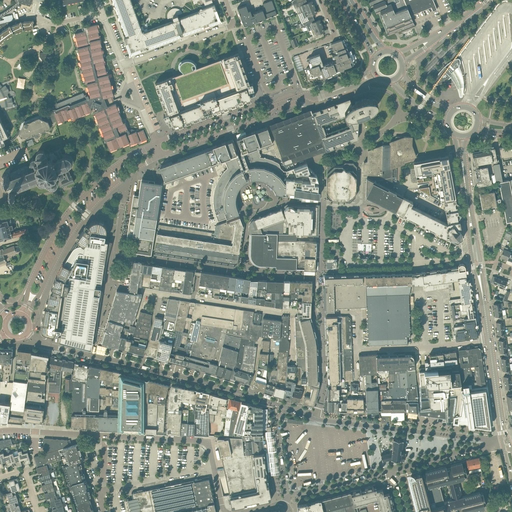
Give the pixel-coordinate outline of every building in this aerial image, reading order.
[(3,12),(1,13),(0,13),(0,16),(0,17),(3,15),(6,13),(9,11),(12,9),(15,7),(20,3),(30,6),(31,0),(59,0),(59,1),(59,3),(60,3),(62,5),(63,6),(65,5),(65,4),(80,1),(81,2),(82,2),(82,1),(83,1),(83,0),(14,0),(15,1),(16,3),(13,5),(10,7),(7,9),(3,12)] [(215,14),(214,11),(216,10),(214,4),(213,5),(214,5),(211,6),(206,8),(202,9),(202,8),(201,8),(200,8),(200,9),(200,10),(200,11),(179,19),(178,15),(183,13),(183,12),(182,11),(181,10),(180,9),(179,9),(178,8),(177,8),(176,8),(175,8),(174,8),(173,8),(171,9),(170,9),(170,10),(169,10),(168,11),(168,12),(167,13),(167,14),(167,15),(167,16),(166,16),(166,17),(167,18),(167,19),(170,18),(172,22),(143,32),(130,0),(113,0),(115,2),(116,2),(116,5),(118,8),(117,8),(120,18),(122,17),(122,20),(121,21),(122,21),(124,23),(123,24),(126,33),(127,33),(128,36),(124,37),(126,43),(127,46),(130,54),(138,51),(141,49),(141,50),(146,48),(146,47),(149,45),(149,47),(157,44),(156,43),(159,42),(160,43),(160,42),(162,40),(163,42),(170,39),(170,38),(173,37),(173,38),(173,37),(176,35),(176,37),(180,35),(179,33),(183,31),(183,34),(188,33),(187,31),(190,31),(190,32),(191,31),(190,31),(193,29),(193,30),(201,28),(201,26),(204,26),(204,27),(210,25),(209,22),(212,21),(212,23),(216,22),(214,18),(219,16),(217,13),(215,14)] [(268,17),(271,16),(277,14),(272,0),(263,4),(265,9),(253,13),(255,16),(251,18),(246,5),(237,8),(239,12),(238,12),(239,13),(239,12),(240,14),(239,14),(239,15),(240,15),(241,19),(241,20),(242,20),(242,22),(243,24),(243,25),(244,25),(244,26),(245,26),(246,26),(246,25),(253,23),(255,22),(259,21),(260,21),(259,20),(261,20),(262,20),(266,18),(268,17)] [(372,0),(369,1),(371,7),(374,6),(376,13),(379,12),(387,35),(401,30),(402,32),(416,27),(411,14),(432,8),(433,11),(436,10),(432,0),(372,0)] [(303,1),(297,3),(298,7),(301,6),(303,11),(315,7),(312,1),(305,4),(303,1)] [(302,12),(304,17),(301,19),(303,22),(305,22),(311,19),(310,16),(317,13),(315,7),(303,11),(302,12)] [(0,146),(10,142),(12,141),(11,140),(10,139),(9,138),(9,137),(8,135),(5,129),(2,123),(0,118),(0,107),(7,106),(13,106),(13,101),(12,97),(10,98),(9,97),(8,94),(8,92),(9,92),(8,88),(6,85),(2,87),(0,83),(0,42),(1,41),(4,39),(4,38),(5,37),(6,37),(9,35),(12,33),(14,32),(15,32),(18,31),(22,30),(23,29),(24,29),(28,29),(32,29),(32,28),(33,28),(33,23),(33,22),(34,22),(34,21),(34,20),(33,20),(32,20),(32,21),(24,22),(20,23),(19,19),(15,20),(14,20),(12,14),(4,16),(4,19),(1,20),(0,17),(0,16),(0,146)] [(312,22),(311,19),(305,22),(308,31),(311,30),(322,25),(320,19),(312,22)] [(57,109),(52,111),(53,112),(56,120),(57,122),(61,121),(64,120),(68,119),(67,118),(70,117),(71,118),(75,117),(78,116),(81,115),(81,114),(85,112),(88,111),(88,112),(91,111),(92,110),(91,109),(93,108),(95,109),(95,110),(95,111),(94,111),(96,115),(98,118),(99,121),(98,122),(100,125),(101,128),(102,128),(103,131),(104,135),(105,138),(105,139),(108,137),(109,139),(106,140),(106,142),(110,150),(111,150),(110,149),(116,147),(120,146),(123,145),(123,144),(128,142),(129,142),(130,145),(131,144),(130,144),(136,141),(136,142),(137,142),(137,143),(141,142),(140,141),(146,139),(147,139),(147,138),(143,130),(141,130),(140,131),(137,132),(136,132),(136,131),(134,130),(132,129),(128,131),(127,130),(128,129),(126,126),(125,126),(124,123),(123,123),(121,120),(122,120),(121,116),(119,113),(117,110),(116,107),(117,106),(115,103),(115,102),(115,101),(118,100),(117,98),(114,100),(112,96),(114,95),(113,95),(113,94),(113,92),(112,92),(111,88),(110,85),(111,85),(110,83),(110,81),(109,78),(108,78),(107,74),(106,74),(105,71),(106,71),(105,67),(104,64),(103,60),(104,60),(103,56),(102,56),(102,53),(101,49),(102,49),(101,46),(101,42),(100,42),(99,39),(98,35),(99,35),(98,32),(99,32),(98,28),(97,28),(96,25),(96,24),(87,27),(84,27),(85,31),(75,33),(76,37),(77,37),(77,40),(78,44),(78,47),(78,48),(79,51),(80,55),(81,58),(80,58),(81,62),(82,65),(81,65),(82,69),(83,73),(84,73),(85,76),(86,80),(85,80),(85,81),(86,84),(87,83),(88,87),(89,86),(90,93),(90,94),(90,97),(86,99),(83,92),(55,104),(57,109)] [(324,31),(322,25),(311,30),(313,36),(309,37),(310,41),(319,38),(317,34),(324,31)] [(298,46),(295,38),(299,37),(298,35),(289,38),(293,48),(298,46)] [(310,66),(306,68),(308,73),(307,73),(307,74),(307,75),(307,76),(307,77),(308,77),(309,77),(310,77),(317,74),(318,77),(322,76),(324,80),(325,81),(326,81),(327,81),(327,80),(328,80),(328,79),(328,78),(337,75),(338,75),(338,76),(339,76),(340,76),(341,76),(341,75),(341,74),(341,73),(340,70),(344,69),(343,68),(353,64),(355,64),(355,63),(356,63),(356,62),(357,62),(357,61),(356,61),(356,60),(355,60),(355,59),(354,59),(354,60),(354,59),(352,55),(350,50),(348,51),(347,47),(346,47),(345,43),(345,42),(343,43),(341,39),(336,41),(331,43),(334,52),(337,51),(338,53),(333,55),(332,55),(332,56),(332,57),(333,57),(333,58),(334,58),(336,57),(336,59),(335,59),(336,60),(323,65),(322,63),(319,54),(307,58),(310,66)] [(165,109),(166,113),(163,115),(169,126),(174,124),(175,127),(251,99),(250,96),(255,95),(252,82),(249,83),(238,52),(196,68),(196,67),(196,66),(195,64),(195,63),(193,62),(193,61),(191,60),(190,60),(188,60),(187,60),(185,60),(183,61),(182,62),(181,63),(180,64),(180,66),(180,67),(180,69),(181,69),(182,71),(183,71),(183,73),(173,76),(155,83),(165,109)] [(457,69),(458,68),(459,65),(459,64),(460,61),(460,60),(459,60),(459,59),(458,59),(457,59),(456,59),(455,59),(454,60),(453,60),(452,61),(450,62),(448,63),(456,71),(457,70),(457,69)] [(453,74),(445,66),(444,67),(443,68),(442,69),(441,70),(440,71),(439,72),(439,73),(438,74),(438,75),(437,76),(436,77),(436,78),(435,79),(435,80),(434,81),(434,82),(434,83),(435,83),(435,84),(436,84),(437,84),(438,84),(439,84),(440,84),(440,83),(441,83),(442,83),(444,82),(445,81),(446,80),(448,79),(449,78),(450,77),(451,76),(452,76),(453,74)] [(312,112),(326,151),(357,139),(358,131),(358,128),(390,117),(381,92),(374,92),(366,92),(312,112)] [(15,136),(11,140),(12,141),(16,138),(19,134),(23,136),(26,138),(28,137),(29,137),(30,137),(31,137),(32,137),(33,137),(34,137),(35,136),(36,136),(37,135),(38,135),(38,134),(39,134),(39,133),(40,133),(40,132),(51,128),(49,123),(56,120),(53,112),(51,113),(50,113),(49,113),(48,113),(47,113),(46,113),(45,113),(44,113),(43,114),(41,114),(30,119),(28,119),(22,122),(19,129),(19,130),(18,131),(17,133),(16,135),(15,136)] [(312,112),(277,124),(271,127),(282,157),(285,166),(289,165),(288,163),(322,151),(322,152),(326,151),(312,112)] [(157,170),(156,172),(156,173),(157,175),(158,177),(160,178),(162,178),(164,178),(165,182),(166,182),(180,221),(193,223),(194,225),(218,221),(230,217),(230,216),(239,213),(245,206),(255,202),(256,203),(257,203),(258,203),(259,202),(259,201),(280,193),(285,194),(286,178),(286,171),(283,169),(267,128),(255,132),(255,130),(242,135),(243,137),(234,140),(226,143),(225,141),(213,146),(213,148),(175,162),(160,167),(158,168),(157,170)] [(366,200),(373,200),(392,210),(395,212),(403,197),(403,195),(400,194),(392,190),(392,181),(396,181),(397,163),(416,156),(412,145),(412,137),(397,136),(397,142),(382,141),(382,147),(368,147),(367,161),(364,162),(363,174),(367,174),(366,200)] [(511,144),(499,147),(501,158),(511,155),(511,144)] [(502,181),(496,147),(472,151),(478,186),(502,181)] [(26,189),(34,186),(34,185),(37,184),(38,184),(38,185),(39,185),(39,186),(40,186),(41,186),(42,186),(43,186),(44,185),(45,185),(45,184),(45,185),(46,185),(47,185),(48,186),(49,187),(50,187),(50,188),(51,188),(52,188),(53,188),(54,188),(55,187),(56,187),(56,186),(56,185),(57,185),(61,187),(66,185),(74,181),(71,175),(70,175),(71,175),(68,169),(69,169),(69,168),(72,166),(72,167),(72,166),(73,163),(74,163),(74,162),(73,162),(73,159),(73,158),(73,159),(72,157),(71,156),(71,155),(70,155),(69,154),(68,154),(67,154),(66,154),(66,153),(66,154),(64,154),(63,155),(60,149),(55,151),(56,155),(56,154),(55,153),(54,153),(54,152),(53,152),(52,152),(51,152),(50,151),(50,152),(50,153),(49,153),(48,154),(48,153),(47,153),(46,153),(45,152),(44,151),(43,151),(42,151),(42,150),(41,150),(40,151),(39,150),(39,151),(38,151),(38,152),(37,152),(37,153),(36,153),(36,154),(36,155),(36,156),(36,157),(36,158),(35,158),(35,159),(34,159),(33,159),(33,158),(32,159),(32,160),(31,160),(30,161),(30,162),(30,163),(30,164),(30,165),(27,166),(26,165),(18,169),(18,170),(11,172),(10,170),(9,170),(8,170),(8,171),(8,173),(2,175),(4,181),(3,181),(7,190),(8,190),(10,195),(16,193),(17,194),(18,195),(19,194),(18,191),(19,191),(26,188),(26,189)] [(414,168),(418,189),(441,201),(444,201),(455,199),(449,166),(450,166),(448,155),(413,161),(414,168)] [(345,162),(341,166),(327,166),(326,199),(352,200),(356,196),(357,166),(353,163),(345,162)] [(307,163),(291,169),(286,171),(286,178),(285,194),(301,196),(301,198),(318,199),(318,180),(316,174),(315,174),(314,172),(313,171),(312,170),(311,169),(310,168),(309,167),(308,167),(307,163)] [(511,193),(511,179),(511,180),(511,181),(510,181),(509,180),(499,182),(498,183),(497,183),(498,186),(499,186),(500,186),(502,196),(500,197),(501,199),(495,200),(494,191),(480,194),(482,208),(496,205),(496,203),(503,202),(506,222),(511,220),(511,195),(511,194),(511,193)] [(142,180),(140,196),(134,195),(133,201),(134,201),(133,203),(132,203),(132,205),(133,206),(132,206),(128,236),(129,236),(128,239),(135,240),(134,251),(150,253),(161,183),(142,180)] [(412,205),(413,202),(403,197),(395,212),(396,212),(397,214),(407,219),(409,218),(417,222),(416,224),(426,229),(429,228),(435,231),(435,234),(445,238),(446,237),(457,242),(463,238),(456,199),(455,199),(444,201),(447,222),(446,223),(412,205)] [(284,211),(284,212),(284,213),(287,221),(288,221),(288,222),(287,222),(287,223),(286,223),(286,227),(286,234),(306,234),(306,235),(313,235),(316,235),(317,207),(298,206),(297,208),(297,209),(294,209),(294,208),(292,207),(290,206),(287,207),(285,208),(285,211),(284,211)] [(284,213),(284,212),(283,213),(281,209),(280,209),(272,212),(271,212),(269,213),(261,216),(259,217),(253,219),(252,220),(250,223),(249,224),(248,226),(249,226),(249,230),(252,232),(251,233),(268,234),(268,233),(286,234),(286,227),(286,223),(287,223),(287,222),(288,222),(288,221),(287,221),(284,213)] [(238,259),(237,259),(238,255),(238,254),(238,252),(239,252),(238,252),(239,245),(240,245),(240,244),(239,244),(240,237),(241,237),(242,230),(242,229),(242,226),(242,225),(243,225),(243,224),(242,224),(241,220),(240,217),(240,216),(240,217),(227,221),(215,225),(214,233),(158,224),(154,254),(168,256),(168,255),(174,256),(174,257),(174,256),(180,257),(180,258),(181,258),(181,257),(187,258),(187,259),(188,259),(188,258),(194,259),(194,260),(195,259),(200,260),(200,261),(201,261),(201,260),(207,261),(207,262),(208,262),(208,261),(214,262),(214,263),(215,263),(221,263),(220,264),(221,264),(227,264),(227,265),(228,265),(234,265),(234,266),(235,265),(236,264),(237,264),(237,263),(237,259),(238,259)] [(340,231),(340,218),(331,218),(331,231),(340,231)] [(10,219),(7,220),(0,221),(0,240),(12,237),(29,233),(27,228),(10,232),(9,229),(13,228),(10,219)] [(58,275),(56,279),(55,282),(54,285),(53,288),(52,291),(51,294),(50,296),(49,300),(49,303),(48,306),(47,309),(47,312),(46,316),(46,317),(44,330),(51,331),(61,332),(59,341),(72,344),(71,345),(88,349),(90,343),(89,343),(92,334),(96,334),(102,291),(106,263),(112,241),(106,240),(105,240),(107,231),(107,228),(106,228),(106,226),(105,225),(104,223),(104,222),(102,221),(101,221),(99,220),(98,220),(96,220),(95,220),(93,221),(92,221),(91,223),(88,226),(89,227),(87,229),(85,228),(77,239),(81,242),(79,245),(76,249),(74,253),(72,256),(70,260),(68,263),(66,266),(65,268),(63,272),(61,271),(60,270),(58,275)] [(38,231),(38,232),(30,234),(31,240),(40,238),(38,231)] [(501,244),(505,246),(507,240),(508,240),(511,234),(510,234),(511,233),(507,231),(501,244)] [(268,234),(251,233),(250,253),(250,254),(250,255),(250,256),(251,256),(251,257),(251,258),(252,259),(252,260),(253,261),(254,262),(255,263),(256,263),(257,264),(258,264),(259,265),(261,265),(276,265),(275,268),(315,269),(316,242),(285,241),(286,234),(268,233),(268,234)] [(0,264),(6,261),(5,258),(16,252),(14,246),(3,250),(2,248),(0,248),(0,264)] [(507,248),(504,247),(500,256),(507,259),(510,252),(506,250),(507,248)] [(336,258),(326,259),(327,269),(337,268),(336,258)] [(100,341),(110,344),(118,347),(122,335),(120,334),(125,320),(131,322),(133,323),(142,294),(137,294),(137,291),(138,286),(141,263),(132,261),(129,286),(130,286),(129,290),(129,292),(116,290),(105,327),(106,328),(104,334),(103,334),(100,341)] [(149,287),(153,264),(141,263),(138,286),(149,287)] [(159,289),(162,266),(153,264),(149,287),(159,289)] [(174,268),(170,267),(162,266),(159,289),(171,291),(174,268)] [(417,272),(412,273),(412,274),(411,274),(412,283),(413,283),(413,284),(418,283),(423,283),(424,290),(426,291),(433,290),(448,288),(449,293),(453,292),(452,282),(431,285),(430,282),(444,280),(458,278),(461,298),(450,299),(450,304),(471,302),(473,301),(470,279),(466,280),(465,275),(466,275),(465,266),(457,267),(453,267),(443,269),(437,269),(432,270),(422,272),(421,272),(417,272)] [(186,270),(174,268),(171,291),(182,292),(186,270)] [(191,294),(192,293),(195,275),(195,274),(193,271),(186,270),(182,292),(191,294)] [(197,295),(247,302),(250,279),(204,273),(204,272),(201,272),(197,294),(197,295)] [(387,274),(365,275),(366,307),(368,345),(408,344),(407,337),(410,337),(410,318),(409,307),(406,307),(406,299),(409,299),(409,292),(409,284),(413,284),(413,283),(412,283),(411,274),(412,274),(412,273),(411,273),(387,274)] [(334,311),(339,311),(339,308),(361,307),(361,308),(365,308),(365,307),(366,307),(365,275),(331,276),(329,274),(323,275),(323,281),(325,282),(325,287),(323,287),(324,309),(326,311),(334,311)] [(500,279),(493,276),(490,282),(497,285),(500,279)] [(258,280),(258,279),(257,279),(250,279),(247,302),(255,303),(257,280),(258,280)] [(504,289),(507,281),(500,279),(497,285),(500,286),(499,287),(504,289)] [(266,281),(258,280),(257,280),(255,303),(264,305),(266,281)] [(284,280),(283,280),(283,282),(266,281),(264,305),(282,307),(284,280)] [(297,300),(311,300),(311,295),(308,295),(308,292),(312,292),(312,281),(290,281),(290,282),(289,300),(297,300)] [(180,300),(168,298),(166,309),(163,320),(163,324),(160,340),(155,357),(167,360),(168,360),(174,337),(175,331),(174,330),(180,300)] [(188,333),(188,332),(187,336),(185,347),(184,347),(182,352),(181,352),(179,352),(180,346),(179,346),(181,339),(182,335),(183,331),(185,320),(186,320),(187,317),(186,316),(189,305),(190,305),(190,302),(180,300),(174,330),(175,331),(174,337),(168,360),(171,361),(178,363),(181,363),(184,364),(187,365),(193,343),(194,340),(197,340),(200,323),(240,330),(242,317),(243,310),(195,302),(194,306),(195,306),(194,310),(192,318),(191,318),(190,321),(191,321),(188,333)] [(307,316),(311,317),(311,313),(311,310),(312,300),(311,300),(297,300),(297,310),(297,313),(297,316),(307,316)] [(473,301),(471,302),(450,304),(452,319),(475,316),(475,311),(474,306),(473,301)] [(494,310),(495,317),(496,317),(499,316),(500,319),(503,318),(508,318),(508,317),(506,317),(506,315),(503,315),(502,309),(496,310),(494,310)] [(207,370),(214,372),(217,364),(225,334),(233,335),(241,337),(254,340),(257,341),(258,336),(259,330),(259,325),(252,324),(254,311),(243,310),(242,317),(240,330),(200,323),(197,340),(194,340),(193,343),(187,365),(197,367),(197,366),(208,369),(207,370)] [(134,330),(129,350),(143,354),(151,326),(151,320),(152,314),(140,311),(135,326),(134,330)] [(282,316),(281,320),(280,338),(280,341),(279,341),(279,342),(277,370),(276,384),(273,394),(283,397),(285,388),(286,381),(287,365),(288,352),(289,341),(288,341),(288,316),(282,316)] [(296,367),(296,378),(296,384),(298,384),(302,384),(305,384),(305,383),(319,386),(319,383),(319,377),(318,372),(318,366),(318,364),(318,358),(318,354),(318,350),(318,347),(318,344),(317,341),(317,338),(316,335),(315,333),(314,330),(314,327),(313,325),(312,322),(312,319),(311,317),(307,316),(297,316),(295,316),(295,321),(296,341),(296,356),(296,366),(296,367)] [(347,316),(326,317),(327,343),(327,363),(328,380),(328,387),(345,388),(345,381),(353,381),(351,320),(347,316)] [(452,319),(455,340),(478,337),(475,316),(452,319)] [(155,317),(152,332),(149,341),(147,350),(146,355),(155,357),(160,340),(163,324),(161,324),(163,319),(155,317)] [(259,325),(259,330),(262,330),(261,336),(270,337),(274,337),(276,337),(280,338),(281,320),(263,318),(262,325),(259,325)] [(496,322),(497,329),(498,328),(504,327),(503,318),(500,319),(500,322),(496,322)] [(125,320),(120,334),(122,335),(118,347),(124,348),(129,328),(130,324),(131,322),(125,320)] [(130,324),(129,328),(124,348),(129,350),(134,330),(135,326),(130,324)] [(497,329),(498,335),(499,335),(502,334),(502,337),(505,336),(504,327),(498,328),(497,329)] [(228,358),(233,335),(225,334),(217,364),(214,372),(222,375),(228,358)] [(241,337),(233,335),(228,358),(222,375),(230,377),(233,368),(236,361),(241,337)] [(505,336),(502,337),(502,340),(498,340),(499,347),(501,346),(507,345),(506,339),(510,339),(510,336),(505,336)] [(230,377),(250,384),(252,378),(253,374),(254,366),(257,346),(254,346),(254,340),(241,337),(236,361),(233,368),(230,377)] [(267,361),(268,361),(268,354),(270,341),(263,340),(263,345),(264,345),(264,353),(260,353),(255,379),(253,388),(264,391),(266,383),(266,376),(266,371),(267,361)] [(499,347),(500,353),(502,353),(504,352),(505,355),(508,355),(508,354),(507,345),(501,346),(499,347)] [(472,348),(465,349),(458,350),(463,383),(467,382),(467,383),(471,383),(471,386),(485,385),(485,384),(484,377),(481,360),(482,360),(481,353),(480,349),(478,347),(472,348)] [(0,349),(0,372),(3,372),(3,381),(9,382),(9,375),(11,375),(12,352),(12,350),(0,349)] [(15,364),(14,370),(29,372),(31,352),(25,352),(17,351),(16,355),(15,364)] [(424,361),(425,368),(430,367),(437,367),(443,366),(450,365),(451,365),(457,365),(456,351),(449,352),(442,353),(436,353),(436,354),(429,354),(430,362),(428,362),(427,361),(424,361)] [(48,356),(31,352),(29,372),(28,377),(28,380),(26,390),(44,392),(45,382),(46,378),(44,377),(44,376),(46,376),(46,371),(48,356)] [(367,407),(367,412),(368,412),(370,412),(371,412),(377,411),(377,412),(378,411),(378,399),(378,389),(377,382),(370,382),(369,374),(377,374),(377,373),(376,356),(376,355),(376,354),(359,355),(359,372),(357,372),(357,381),(360,381),(360,389),(366,389),(367,407)] [(409,354),(376,355),(376,356),(376,359),(376,361),(377,371),(377,372),(380,372),(397,371),(397,369),(415,367),(414,362),(414,359),(414,358),(414,357),(413,357),(413,356),(412,355),(411,355),(410,355),(410,354),(409,354)] [(501,358),(502,365),(503,364),(509,364),(508,358),(508,355),(505,355),(505,358),(501,358)] [(73,361),(52,357),(51,357),(51,358),(49,369),(48,394),(46,425),(71,426),(73,378),(71,378),(73,361)] [(73,373),(72,398),(71,428),(78,428),(78,427),(82,427),(82,428),(86,429),(87,429),(87,427),(91,427),(91,429),(99,429),(100,414),(99,414),(100,397),(90,397),(89,415),(87,415),(85,415),(86,400),(81,400),(82,378),(84,378),(87,378),(87,377),(89,365),(87,364),(75,362),(73,373)] [(503,364),(502,365),(503,371),(504,371),(507,370),(507,373),(511,373),(510,370),(511,369),(511,363),(509,364),(503,364)] [(90,397),(100,397),(100,392),(100,367),(92,366),(92,365),(89,365),(87,377),(87,378),(86,397),(90,397)] [(287,365),(286,381),(285,388),(283,397),(291,399),(292,389),(294,390),(295,386),(295,384),(296,378),(296,367),(296,366),(287,365)] [(421,413),(439,416),(441,419),(440,419),(440,420),(440,421),(441,421),(458,423),(462,397),(461,389),(461,382),(459,370),(452,371),(451,365),(450,365),(437,367),(425,368),(419,368),(420,386),(421,413)] [(397,371),(388,372),(388,377),(389,388),(389,390),(389,396),(392,396),(392,399),(391,400),(391,411),(406,411),(405,399),(407,399),(406,386),(416,385),(415,367),(397,369),(397,371)] [(113,370),(107,369),(106,394),(106,399),(103,399),(103,406),(106,406),(106,404),(112,404),(113,395),(113,387),(113,374),(113,370)] [(271,371),(267,371),(266,376),(266,383),(264,391),(273,394),(276,384),(277,370),(271,370),(271,371)] [(148,379),(129,374),(120,371),(119,396),(119,404),(118,412),(117,430),(118,430),(139,432),(146,432),(145,390),(148,379)] [(386,384),(380,384),(380,377),(377,377),(377,382),(378,389),(380,389),(386,389),(386,384)] [(158,393),(161,383),(148,379),(145,390),(146,432),(156,433),(156,427),(157,421),(157,415),(157,409),(158,404),(158,393)] [(0,383),(4,384),(3,395),(3,398),(11,399),(13,382),(9,382),(3,381),(0,381),(0,383)] [(467,383),(467,382),(463,383),(463,384),(462,384),(463,389),(461,389),(462,397),(458,422),(468,424),(468,425),(474,425),(474,424),(493,424),(487,385),(485,385),(471,386),(471,383),(467,383)] [(158,393),(158,404),(165,404),(165,400),(166,396),(169,385),(161,383),(158,393)] [(319,386),(305,383),(305,384),(305,389),(304,394),(302,402),(313,405),(319,386)] [(347,405),(346,411),(364,412),(363,407),(363,391),(358,391),(359,383),(350,383),(350,391),(347,391),(347,399),(347,405)] [(406,411),(406,415),(417,417),(418,413),(418,395),(416,385),(406,386),(407,399),(405,399),(406,411)] [(184,388),(171,386),(169,396),(167,433),(180,434),(181,422),(181,412),(182,399),(184,388)] [(294,390),(292,389),(291,399),(299,401),(301,397),(303,388),(295,386),(294,390)] [(345,388),(328,387),(327,410),(341,410),(341,411),(346,411),(346,409),(347,405),(347,399),(347,391),(347,388),(345,388)] [(180,434),(187,434),(189,395),(190,389),(184,388),(182,399),(181,412),(181,422),(180,434)] [(189,395),(187,434),(194,435),(195,409),(196,402),(196,391),(190,389),(189,395)] [(386,411),(387,411),(390,411),(391,411),(391,400),(392,399),(392,396),(389,396),(389,390),(381,390),(382,395),(381,395),(381,400),(381,411),(382,411),(385,411),(386,411)] [(194,435),(209,436),(208,421),(209,421),(208,409),(205,409),(206,406),(207,404),(209,393),(196,391),(196,402),(195,409),(194,435)] [(212,394),(209,393),(207,404),(206,406),(205,409),(208,409),(209,421),(210,422),(210,423),(213,423),(214,414),(216,414),(217,409),(218,409),(217,405),(219,398),(220,396),(213,394),(212,394)] [(9,407),(8,421),(23,419),(23,417),(24,405),(25,402),(26,396),(24,396),(22,405),(9,407)] [(220,396),(219,398),(217,405),(218,408),(218,409),(222,410),(220,417),(226,418),(227,408),(226,408),(226,406),(225,406),(227,398),(220,396)] [(224,434),(229,435),(230,426),(231,416),(233,409),(235,401),(235,400),(230,398),(227,407),(227,408),(226,418),(224,434)] [(240,401),(235,400),(235,401),(233,409),(231,416),(230,426),(229,435),(233,435),(234,431),(234,430),(236,420),(239,410),(238,410),(240,401)] [(236,420),(234,430),(235,430),(234,436),(243,436),(244,433),(247,409),(248,405),(248,403),(241,401),(240,406),(239,410),(236,420)] [(0,402),(0,420),(1,421),(1,424),(7,423),(8,422),(8,421),(9,407),(10,403),(0,402)] [(248,403),(248,405),(247,409),(244,433),(254,433),(262,434),(262,432),(262,408),(261,406),(248,403)] [(44,408),(32,406),(24,405),(23,417),(23,419),(42,421),(44,408)] [(100,414),(99,429),(117,430),(118,412),(107,412),(108,411),(107,410),(105,410),(104,411),(104,414),(100,414)] [(266,439),(266,437),(266,433),(263,433),(263,432),(262,432),(262,434),(254,433),(244,433),(243,436),(243,438),(244,438),(244,441),(249,440),(250,438),(255,438),(256,440),(266,439)] [(222,437),(217,438),(221,456),(229,495),(231,505),(232,507),(271,499),(269,489),(267,479),(265,479),(265,478),(266,478),(266,477),(266,476),(266,475),(265,475),(264,473),(266,473),(266,472),(270,472),(268,452),(244,455),(243,450),(242,438),(234,438),(226,437),(222,437)] [(45,453),(55,450),(69,446),(67,440),(67,439),(52,439),(44,438),(43,447),(45,453)] [(382,461),(391,458),(405,460),(406,453),(403,452),(403,449),(402,448),(403,439),(393,438),(393,445),(391,445),(390,452),(381,455),(382,461)] [(0,447),(12,444),(11,439),(5,440),(4,440),(0,440),(0,447)] [(245,441),(246,448),(245,448),(245,450),(243,450),(244,455),(268,452),(266,439),(256,440),(245,441)] [(68,484),(84,479),(79,461),(83,460),(78,443),(74,445),(71,445),(69,446),(55,450),(45,453),(34,457),(37,467),(47,464),(61,460),(68,484)] [(22,453),(21,450),(18,451),(19,454),(21,460),(24,459),(24,461),(24,462),(25,462),(25,463),(30,461),(27,451),(22,453)] [(4,455),(3,452),(0,453),(0,454),(0,456),(2,462),(6,461),(6,463),(6,464),(7,464),(7,465),(12,464),(12,463),(9,454),(4,455)] [(13,452),(9,453),(9,454),(12,463),(15,462),(16,463),(15,464),(16,465),(16,466),(22,464),(21,460),(19,454),(14,455),(13,452)] [(446,466),(425,471),(426,472),(422,474),(421,473),(415,474),(415,476),(409,479),(417,508),(416,509),(416,510),(416,511),(416,510),(417,509),(417,511),(460,511),(463,511),(462,511),(467,511),(485,508),(483,502),(485,502),(482,493),(480,493),(479,492),(462,497),(458,480),(465,479),(464,477),(467,476),(465,467),(463,467),(462,462),(451,465),(451,467),(446,468),(446,466)] [(39,472),(41,472),(42,471),(43,474),(49,473),(53,472),(51,468),(48,469),(47,464),(37,467),(38,472),(39,472)] [(42,481),(43,481),(43,480),(44,480),(45,483),(52,481),(55,481),(54,477),(51,477),(49,473),(43,474),(39,475),(41,481),(42,481)] [(9,482),(9,483),(11,487),(7,488),(9,492),(14,491),(15,491),(20,489),(17,478),(16,479),(9,481),(9,482)] [(215,511),(214,502),(209,478),(202,480),(201,478),(131,493),(132,498),(128,499),(130,511),(215,511)] [(86,479),(84,479),(68,484),(70,489),(71,489),(72,492),(88,488),(86,479)] [(45,490),(46,489),(47,489),(48,492),(54,490),(55,490),(57,489),(56,485),(53,486),(52,481),(45,483),(42,484),(43,489),(44,489),(45,490)] [(350,491),(351,492),(355,508),(357,508),(367,505),(366,501),(380,497),(383,511),(395,511),(394,507),(393,507),(392,503),(393,503),(391,494),(389,495),(389,493),(384,494),(382,488),(379,489),(379,488),(376,489),(375,485),(365,487),(365,489),(361,490),(361,488),(350,491)] [(91,498),(88,488),(72,492),(75,502),(78,511),(91,507),(92,507),(90,498),(91,498)] [(47,498),(48,498),(48,497),(49,497),(50,501),(60,498),(59,494),(56,495),(55,490),(54,490),(48,492),(44,493),(46,498),(47,498)] [(7,493),(4,494),(4,496),(7,495),(8,498),(10,503),(17,501),(18,501),(15,491),(14,491),(9,492),(7,493)] [(355,508),(351,492),(350,492),(322,499),(325,511),(356,511),(356,510),(355,508)] [(53,506),(54,506),(54,505),(55,505),(56,508),(63,506),(66,505),(65,502),(62,502),(60,498),(50,501),(52,506),(53,506)] [(325,511),(322,499),(311,502),(311,503),(308,504),(307,503),(297,504),(298,511),(325,511)] [(18,501),(17,501),(10,503),(11,511),(18,511),(21,511),(18,501)]
